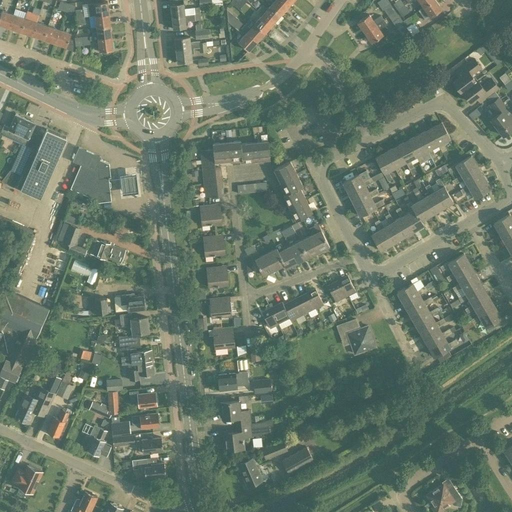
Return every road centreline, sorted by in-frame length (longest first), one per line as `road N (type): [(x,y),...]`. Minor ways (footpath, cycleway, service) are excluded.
road 1 (secondary): [(199,504),(161,179)]
road 2 (residential): [(199,504),(161,503),(0,429)]
road 3 (residential): [(502,162),(441,104),(366,140)]
road 4 (residential): [(243,299),(231,175),(267,171)]
road 5 (residential): [(366,140),(313,168),(359,256)]
road 6 (residential): [(359,256),(243,299)]
